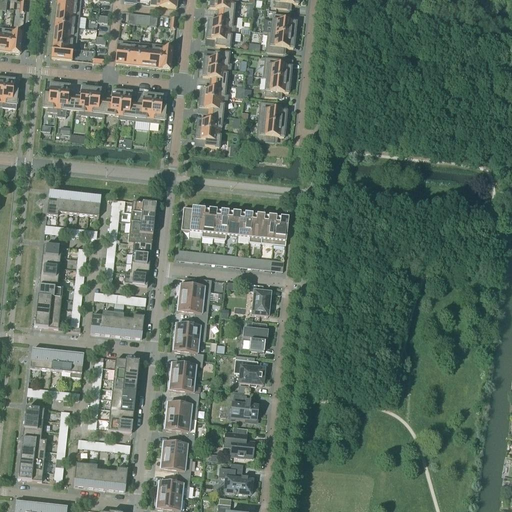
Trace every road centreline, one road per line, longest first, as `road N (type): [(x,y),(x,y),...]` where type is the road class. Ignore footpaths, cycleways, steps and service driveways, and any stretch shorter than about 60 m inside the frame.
road 1 (residential): [(160,271),(288,287),(264,511)]
road 2 (residential): [(0,66),(181,86)]
road 3 (residential): [(170,180),(0,163)]
road 4 (residential): [(313,0),(299,133)]
